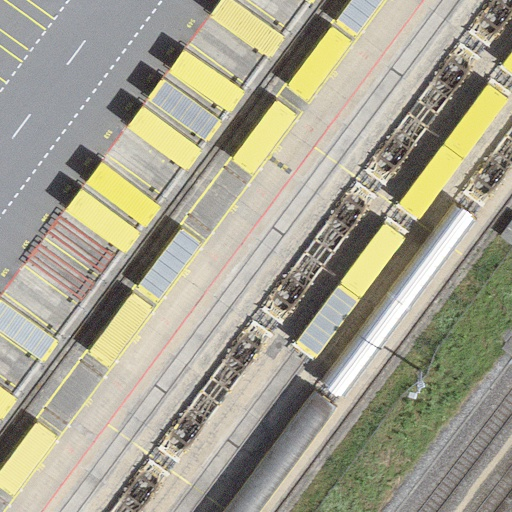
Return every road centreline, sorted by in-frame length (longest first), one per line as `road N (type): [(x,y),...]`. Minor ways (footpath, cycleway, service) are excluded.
road 1 (unknown): [(388,0),(11,511)]
road 2 (unclassified): [(0,156),(116,0)]
